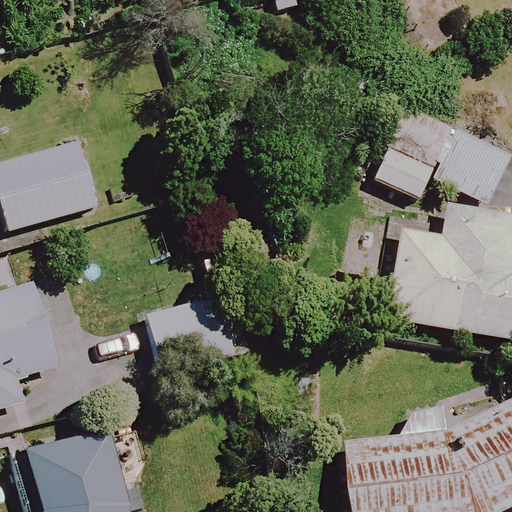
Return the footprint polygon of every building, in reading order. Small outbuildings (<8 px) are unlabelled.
[(448,131),(384,102),(366,142),(385,150),(371,182),(415,202),(432,166),(435,168),(428,183),(485,209),(499,177),(507,160),(454,135),(450,143),(444,140),(448,131)] [(76,144),(0,165),(0,218),(5,235),(94,210),(76,144)] [(511,218),(444,208),(439,239),(398,232),(384,323),(511,343),(511,218)] [(53,369),(28,286),(0,294),(0,412),(20,406),(12,382),(53,369)] [(157,380),(230,362),(215,301),(142,319),(150,350),(157,380)] [(140,404),(136,377),(97,383),(101,409),(140,404)] [(442,435),(340,447),(347,511),(507,511),(511,510),(511,410),(508,403),(442,435)] [(125,511),(126,509),(105,433),(20,456),(35,511),(125,511)]
